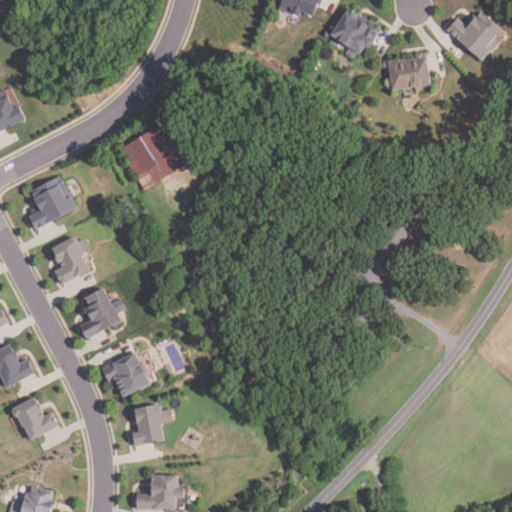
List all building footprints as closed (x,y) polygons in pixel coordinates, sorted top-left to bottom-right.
[(313,17),(319,0),(325,2),(325,0),(284,0),(282,6),(313,17)] [(331,35),(362,57),(382,28),(351,6),(331,35)] [(485,62),(450,30),(459,19),(467,25),(476,15),(479,18),(484,12),(509,34),(485,62)] [(431,88),(428,56),(390,59),(393,91),(431,88)] [(30,120),(0,135),(0,93),(7,90),(16,108),(22,105),(30,120)] [(196,160),(148,190),(123,150),(171,120),(196,160)] [(79,209),(38,231),(31,217),(39,212),(33,200),(37,198),(33,192),(63,177),(67,186),(69,185),(75,195),(72,196),(79,209)] [(398,215),(417,225),(398,259),(394,257),(386,271),(371,263),(398,215)] [(342,240),(336,247),(328,241),(334,234),(342,240)] [(93,272),(64,285),(58,272),(65,269),(63,264),(61,264),(58,257),(60,257),(56,249),(77,238),(80,239),(81,241),(86,239),(92,251),(86,254),(87,257),(86,257),(93,272)] [(329,292),(338,285),(351,299),(341,307),(329,292)] [(126,324),(121,313),(128,309),(123,300),(114,305),(106,289),(87,298),(91,308),(86,310),(90,317),(93,316),(95,320),(83,326),(90,341),(126,324)] [(0,312),(5,310),(12,324),(0,330),(0,312)] [(0,352),(13,346),(16,354),(19,352),(22,359),(20,360),(23,365),(31,361),(37,374),(10,388),(3,375),(2,375),(0,371),(0,352)] [(127,397),(154,385),(139,354),(105,370),(111,384),(118,381),(120,385),(118,386),(121,392),(124,390),(127,397)] [(21,419),(17,418),(15,414),(17,410),(38,399),(43,409),(45,408),(46,412),(45,413),(47,417),(56,413),(63,428),(33,443),(21,419)] [(167,443),(165,424),(176,423),(174,409),(165,411),(165,407),(162,406),(133,410),(136,426),(140,426),(141,430),(132,432),(135,448),(167,443)] [(153,495),(154,475),(181,477),(181,489),(187,489),(186,500),(179,499),(178,511),(138,509),(139,494),(153,495)] [(55,511),(57,502),(55,502),(57,494),(35,488),(33,495),(29,495),(26,505),(14,502),(11,511),(55,511)]
